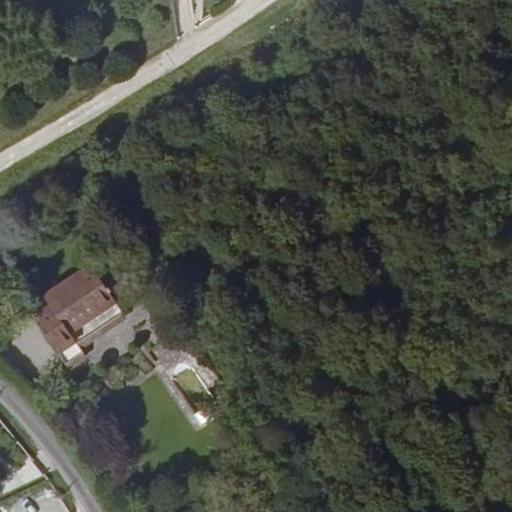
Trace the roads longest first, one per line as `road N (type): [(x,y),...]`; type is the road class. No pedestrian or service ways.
road 1 (residential): [(0,177),(278,0)]
road 2 (residential): [(0,402),(39,437),(89,511)]
